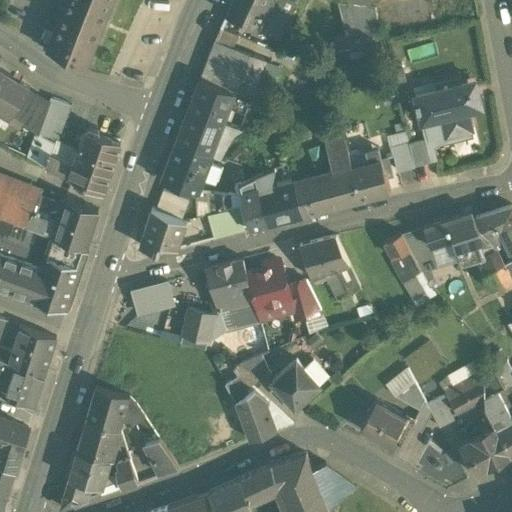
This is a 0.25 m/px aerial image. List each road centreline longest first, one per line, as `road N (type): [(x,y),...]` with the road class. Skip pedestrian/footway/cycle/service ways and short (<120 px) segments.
road 1 (residential): [(511,179),(99,278)]
road 2 (residential): [(84,511),(310,438),(330,441),(399,482),(429,511)]
road 3 (secondary): [(26,511),(84,330)]
road 4 (secondary): [(99,278),(156,109)]
road 5 (residential): [(156,109),(0,36)]
